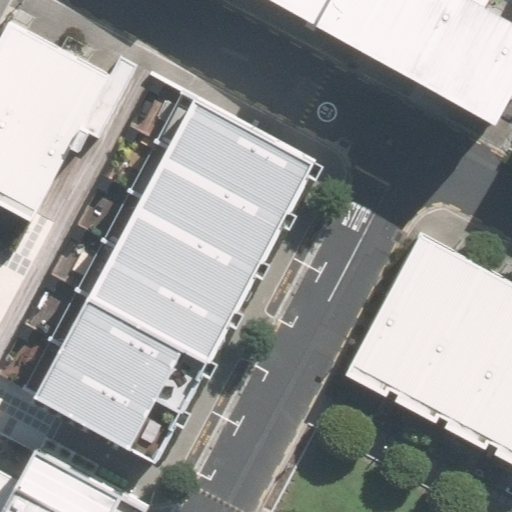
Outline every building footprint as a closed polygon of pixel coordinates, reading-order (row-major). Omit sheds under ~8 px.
[(283,0),(320,20),(331,0),(283,0)] [(331,0),(320,20),(379,52),(407,0),(331,0)] [(407,0),(379,52),(437,85),(483,0),(407,0)] [(511,0),(483,0),(437,85),(495,117),(511,86),(511,0)] [(0,157),(61,47),(10,19),(0,36),(0,157)] [(113,76),(61,47),(0,157),(0,185),(39,208),(113,76)] [(194,97),(169,146),(295,211),(321,161),(194,97)] [(169,146),(143,196),(269,261),(295,211),(169,146)] [(143,196),(117,245),(244,310),(269,261),(143,196)] [(471,257),(422,231),(350,364),(400,390),(471,257)] [(117,245),(92,295),(218,360),(244,310),(117,245)] [(511,299),(511,278),(471,257),(400,390),(449,416),(511,299)] [(92,295),(66,344),(164,395),(190,345),(92,295)] [(511,417),(511,299),(449,416),(499,443),(511,417)] [(66,344),(41,394),(138,444),(164,395),(66,344)] [(511,417),(499,443),(511,449),(511,417)] [(26,475),(6,511),(141,511),(146,505),(41,448),(26,475)] [(0,511),(6,511),(26,475),(0,461),(0,511)]
